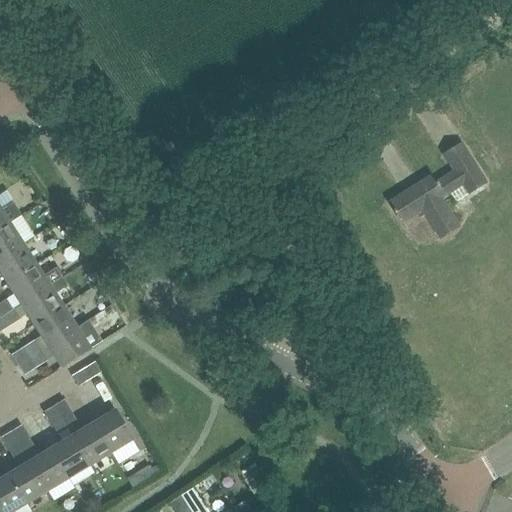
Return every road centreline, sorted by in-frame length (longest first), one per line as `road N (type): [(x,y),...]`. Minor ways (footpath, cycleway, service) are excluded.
road 1 (unclassified): [(287,367),(312,303),(307,276),(257,190),(266,167),(491,22)]
road 2 (unclassified): [(25,90),(158,293),(287,367)]
road 3 (unclassified): [(287,367),(396,431),(450,499)]
